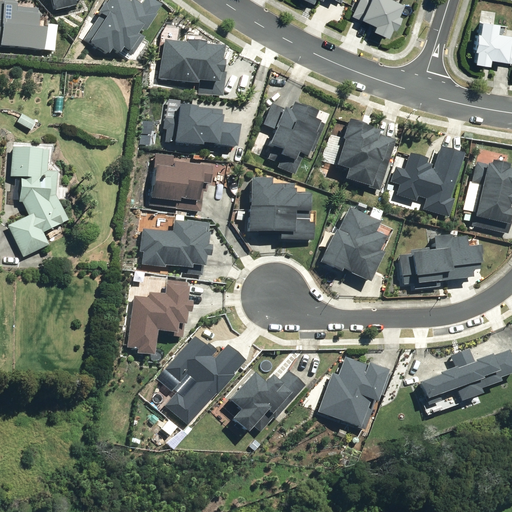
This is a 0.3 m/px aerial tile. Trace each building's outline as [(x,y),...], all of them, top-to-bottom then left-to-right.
[(50,0),(54,12),(74,7),(73,4),(85,1),(85,0),(50,0)] [(129,5),(122,0),(107,0),(96,15),(98,17),(79,42),(103,60),(110,51),(118,56),(123,50),(132,56),(143,40),(136,35),(139,31),(143,34),(161,10),(147,0),(142,0),(139,4),(133,0),(129,5)] [(337,0),(294,0),(313,9),(316,3),(322,6),(324,0),(328,0),(336,4),(337,0)] [(357,0),(350,17),(375,28),(373,31),(388,38),(393,28),(397,29),(403,16),(400,15),(405,3),(397,0),(357,0)] [(0,48),(42,51),(43,31),(36,31),(37,10),(15,8),(15,2),(0,1),(0,3),(0,48)] [(499,21),(483,19),(481,33),(479,32),(476,48),(478,48),(476,61),(491,63),(492,59),(511,61),(511,33),(497,31),(499,21)] [(194,94),(218,96),(221,65),(214,65),(216,50),(163,45),(159,81),(195,84),(194,94)] [(284,110),(270,104),(261,125),(274,130),(267,146),(276,150),(269,166),(294,176),(301,158),(303,159),(306,153),(312,155),(325,124),(312,119),(314,113),(292,104),(289,110),(285,109),(284,110)] [(220,125),(222,112),(178,106),(177,119),(166,118),(164,130),(168,130),(166,143),(200,147),(201,144),(236,149),(238,127),(220,125)] [(14,124),(29,132),(33,124),(19,116),(14,124)] [(348,119),(341,139),(343,140),(334,165),(346,169),(342,180),(376,192),(394,142),(377,136),(379,131),(348,119)] [(396,196),(415,202),(417,197),(426,200),(423,210),(447,217),(452,201),(449,200),(463,156),(440,149),(433,170),(431,170),(432,166),(427,164),(428,160),(409,154),(403,170),(395,168),(390,182),(400,185),(396,196)] [(10,239),(21,260),(45,248),(40,236),(65,224),(52,197),(54,174),(43,173),(45,152),(10,150),(8,179),(17,180),(15,204),(22,205),(22,208),(26,218),(5,228),(10,239)] [(475,162),(470,183),(481,185),(474,216),(511,224),(511,220),(511,168),(509,167),(510,163),(494,159),(493,163),(489,162),(488,165),(475,162)] [(172,168),(154,167),(153,167),(151,201),(169,202),(169,210),(199,213),(201,185),(211,185),(212,167),(172,164),(172,168)] [(270,180),(251,179),(248,233),(280,234),(280,239),(307,241),(309,193),(295,192),(295,186),(270,184),(270,180)] [(379,223),(348,207),(320,262),(342,273),(344,269),(369,282),(384,253),(380,251),(387,238),(374,232),(379,223)] [(164,267),(191,271),(191,267),(203,269),(205,257),(209,258),(210,249),(206,248),(209,225),(186,221),(185,224),(173,223),(171,234),(141,230),(138,254),(142,255),(141,266),(164,270),(164,267)] [(68,226),(72,233),(79,228),(74,222),(68,226)] [(404,250),(404,254),(394,254),(395,291),(446,289),(445,282),(484,280),(483,244),(467,245),(467,238),(453,238),(453,233),(430,234),(430,250),(404,250)] [(156,333),(176,335),(177,326),(185,327),(186,314),(190,315),(191,304),(187,303),(189,284),(165,281),(163,296),(148,294),(147,300),(133,298),(126,350),(137,351),(137,355),(153,357),(156,333)] [(164,406),(186,426),(232,376),(231,375),(243,362),(226,346),(214,360),(209,356),(212,353),(194,337),(164,369),(166,370),(158,379),(171,391),(173,389),(177,392),(164,406)] [(454,369),(419,383),(426,402),(455,391),(459,404),(481,396),(480,390),(500,383),(499,380),(511,375),(511,361),(508,352),(491,358),(491,356),(474,362),(475,363),(473,364),(469,350),(450,356),(454,369)] [(387,374),(343,358),(336,376),(332,375),(316,414),(358,431),(370,402),(375,404),(387,374)] [(261,434),(305,384),(288,369),(279,379),(271,372),(263,381),(253,372),(228,400),(240,411),(233,418),(249,432),(253,427),(261,434)]
